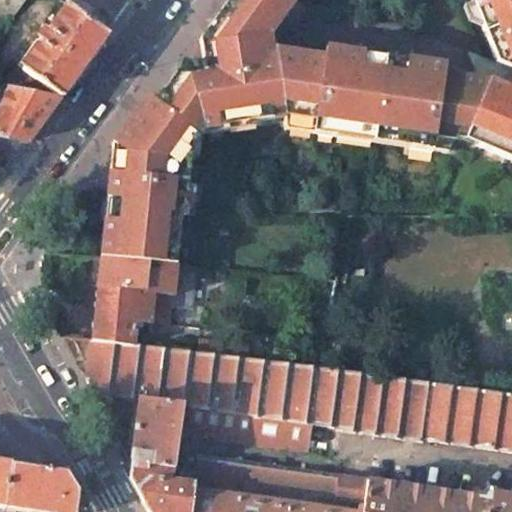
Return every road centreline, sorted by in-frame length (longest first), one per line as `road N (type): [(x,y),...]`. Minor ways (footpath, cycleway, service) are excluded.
road 1 (residential): [(167,0),(0,220)]
road 2 (secondary): [(0,314),(118,511)]
